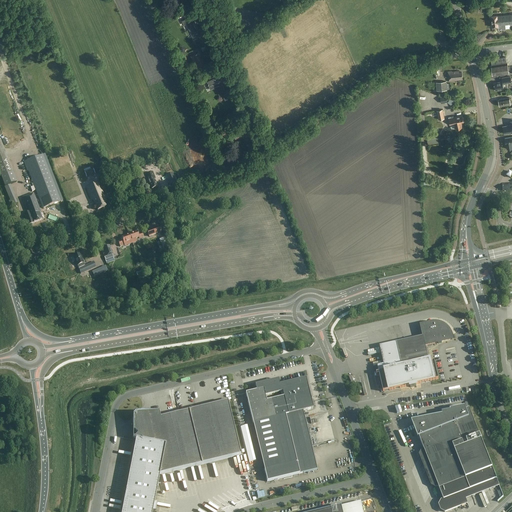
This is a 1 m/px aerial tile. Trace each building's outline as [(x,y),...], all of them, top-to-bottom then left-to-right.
[(511,23),(511,14),(497,16),(497,15),(491,16),(493,27),(498,27),(498,25),(511,23)] [(182,21),(184,25),(187,24),(193,38),(202,35),(200,29),(198,30),(194,20),(191,21),(190,18),(182,21)] [(492,74),(493,75),(493,76),(509,73),(508,70),(510,70),(510,67),(508,67),(507,63),(506,57),(491,59),(492,65),(491,65),(492,70),(492,72),(492,73),(492,74)] [(207,82),(209,87),(211,90),(216,88),(220,96),(222,95),(225,100),(228,98),(227,96),(229,94),(227,90),(225,91),(222,84),(220,85),(219,82),(221,81),(222,77),(220,73),(220,72),(219,69),(214,71),(213,69),(211,71),(213,76),(214,78),(207,82)] [(447,71),(448,81),(456,81),(456,80),(463,80),(462,72),(459,72),(459,71),(453,71),(447,71)] [(494,83),(495,91),(505,89),(504,84),(511,82),(510,76),(502,78),(502,81),(494,83)] [(437,91),(447,90),(446,81),(436,82),(437,91)] [(510,102),(510,100),(509,98),(498,100),(499,103),(498,103),(499,105),(500,106),(511,104),(510,102)] [(456,128),(457,129),(460,128),(460,127),(462,127),(461,122),(463,122),(462,116),(454,117),(454,116),(449,117),(450,124),(455,123),(456,128)] [(511,121),(510,122),(511,125),(503,127),(504,134),(511,132),(511,134),(511,133),(511,121)] [(247,134),(244,127),(243,127),(241,122),(236,124),(239,130),(235,131),(235,130),(233,131),(233,132),(236,138),(243,135),(243,136),(247,134)] [(215,135),(217,139),(227,135),(225,131),(215,135)] [(0,140),(0,173),(1,177),(13,173),(0,140)] [(195,163),(197,163),(200,169),(208,166),(204,157),(209,155),(205,147),(198,150),(200,154),(193,157),(195,163)] [(45,154),(43,155),(25,162),(42,209),(62,201),(45,154)] [(130,168),(132,173),(141,169),(139,164),(130,168)] [(83,200),(82,191),(73,169),(74,178),(72,179),(75,184),(75,185),(70,185),(70,188),(71,188),(69,188),(77,188),(78,191),(72,191),(71,192),(72,194),(68,195),(80,194),(83,200)] [(95,174),(93,170),(85,173),(87,178),(95,174)] [(105,170),(99,172),(101,176),(104,184),(110,182),(105,170)] [(155,179),(153,173),(146,176),(144,172),(137,175),(139,180),(144,178),(146,183),(148,182),(150,186),(152,189),(157,187),(154,179),(155,179)] [(13,173),(1,177),(5,187),(16,182),(13,173)] [(98,182),(86,187),(92,201),(94,200),(98,210),(106,207),(104,200),(106,200),(98,182)] [(511,183),(504,184),(504,186),(502,186),(503,191),(504,190),(504,192),(510,191),(511,192),(511,191),(511,183)] [(43,220),(39,210),(40,210),(34,194),(23,198),(27,210),(28,210),(29,212),(25,214),(29,225),(43,220)] [(147,231),(149,237),(161,232),(159,227),(147,231)] [(137,232),(129,235),(133,243),(137,242),(136,239),(139,238),(139,239),(144,237),(143,233),(138,235),(137,232)] [(133,243),(129,235),(122,238),(123,241),(119,242),(120,247),(124,245),(125,246),(133,243)] [(165,238),(159,240),(163,249),(168,247),(165,238)] [(182,239),(173,244),(176,248),(185,244),(182,239)] [(112,255),(111,252),(109,246),(101,249),(104,258),(112,255)] [(73,257),(77,266),(79,269),(80,274),(95,267),(94,263),(79,269),(78,266),(83,263),(79,254),(73,257)] [(108,268),(94,271),(95,277),(109,273),(108,268)] [(451,335),(452,335),(450,332),(448,329),(446,327),(443,325),(440,324),(437,323),(434,323),(431,324),(420,326),(423,337),(380,347),(384,365),(377,367),(379,372),(376,373),(377,375),(379,375),(383,392),(410,386),(410,388),(416,386),(416,385),(438,379),(434,361),(429,363),(425,345),(438,342),(438,344),(442,343),(441,341),(452,338),(452,336),(451,335)] [(306,379),(279,385),(278,380),(255,385),(256,391),(246,394),(253,424),(256,423),(267,469),(264,470),(267,482),(317,470),(303,411),(313,409),(306,379)] [(121,511),(152,511),(160,475),(241,455),(228,402),(160,418),(159,413),(159,412),(135,414),(133,416),(133,440),(136,440),(121,511)] [(442,413),(442,416),(412,422),(418,438),(419,438),(424,451),(422,452),(420,456),(423,457),(422,460),(425,462),(424,465),(427,467),(426,470),(429,472),(428,475),(431,477),(430,480),(433,482),(432,485),(435,487),(438,486),(439,489),(444,501),(441,502),(439,505),(443,507),(441,510),(444,511),(445,511),(461,506),(457,495),(497,480),(493,469),(469,409),(466,410),(465,407),(450,410),(450,411),(442,413)]
